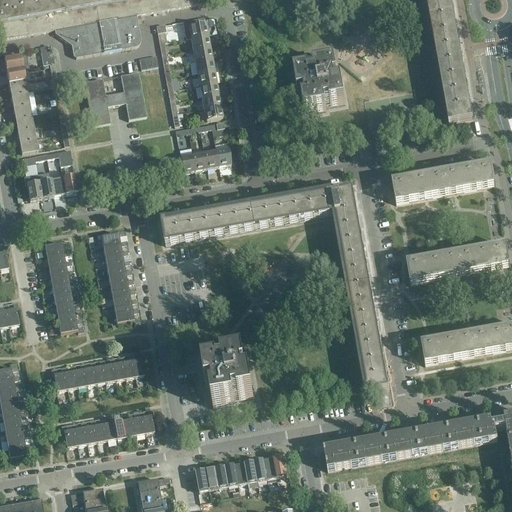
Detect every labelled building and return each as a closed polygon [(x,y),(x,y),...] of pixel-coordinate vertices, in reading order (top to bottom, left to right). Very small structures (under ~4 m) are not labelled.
[(0,42),(54,33),(55,37),(71,48),(73,59),(75,61),(134,50),(137,49),(139,47),(140,44),(140,41),(136,18),(203,6),(201,0),(10,0),(0,2),(0,42)] [(450,0),(428,0),(450,115),(447,116),(448,121),(449,127),(473,123),(473,122),(474,122),(473,118),(473,117),(472,117),(450,0)] [(191,41),(207,38),(205,26),(204,26),(203,20),(183,24),(186,42),(191,41)] [(159,47),(164,46),(167,45),(165,35),(166,35),(165,27),(156,29),(159,47)] [(191,41),(193,53),(210,50),(207,38),(191,41)] [(193,53),(195,64),(212,62),(210,50),(193,53)] [(43,68),(49,66),(54,66),(53,59),(48,60),(47,54),(41,56),(43,68)] [(4,62),(6,74),(23,71),(21,59),(4,62)] [(195,64),(197,76),(214,73),(212,62),(195,64)] [(305,75),(294,77),(298,98),(301,98),(305,117),(326,113),(326,110),(345,107),(341,85),(338,86),(334,67),(314,70),(313,65),(311,64),(305,74),(305,75)] [(6,74),(9,86),(25,83),(23,71),(6,74)] [(197,76),(200,88),(216,85),(214,73),(197,76)] [(110,126),(107,110),(126,106),(129,123),(146,120),(138,76),(120,79),(123,95),(105,99),(102,82),(84,85),(92,129),(110,126)] [(9,86),(11,98),(27,95),(25,83),(9,86)] [(200,88),(202,100),(218,97),(216,85),(200,88)] [(11,98),(13,110),(29,107),(27,95),(11,98)] [(202,100),(204,112),(220,109),(218,97),(202,100)] [(13,110),(15,122),(31,119),(29,107),(13,110)] [(220,109),(204,112),(206,124),(222,121),(220,109)] [(15,122),(17,134),(34,131),(31,119),(15,122)] [(211,127),(212,132),(213,140),(225,138),(224,131),(217,132),(216,126),(211,127)] [(17,134),(19,145),(36,142),(34,131),(17,134)] [(36,142),(19,145),(21,157),(38,154),(36,142)] [(228,151),(216,154),(219,170),(231,168),(228,151)] [(216,154),(204,156),(207,172),(219,170),(216,154)] [(204,156),(192,158),(195,174),(207,172),(204,156)] [(195,174),(192,158),(180,160),(183,176),(195,174)] [(35,164),(34,159),(22,161),(23,169),(36,167),(35,164)] [(483,191),(496,188),(492,168),(491,168),(492,169),(479,171),(478,169),(473,170),(473,172),(460,174),(464,194),(483,191)] [(460,174),(429,180),(432,200),(464,194),(460,174)] [(75,179),(63,181),(66,198),(78,195),(75,179)] [(396,206),(432,200),(429,180),(411,183),(411,181),(405,182),(406,184),(393,186),(393,185),(392,185),(396,207),(397,207),(396,206)] [(63,181),(51,183),(54,200),(66,198),(63,181)] [(51,183),(39,185),(42,202),(54,200),(51,183)] [(42,202),(39,185),(27,188),(30,204),(42,202)] [(363,385),(364,390),(365,396),(389,392),(353,193),(332,196),(332,197),(326,198),(326,197),(168,226),(167,223),(161,224),(165,248),(333,218),(334,223),(336,222),(366,384),(363,385)] [(101,239),(103,249),(120,246),(119,245),(119,239),(124,238),(124,234),(117,235),(117,236),(101,239)] [(103,249),(104,259),(122,256),(121,254),(120,249),(126,248),(125,243),(119,245),(120,246),(103,249)] [(44,249),(46,259),(63,256),(63,255),(62,250),(68,248),(67,244),(61,245),(61,246),(44,249)] [(478,275),(497,271),(510,269),(506,248),(506,249),(493,251),(493,250),(488,251),(488,252),(475,255),(478,275)] [(0,273),(9,272),(6,255),(8,255),(7,249),(3,249),(4,255),(0,255),(0,273)] [(104,259),(106,268),(123,265),(123,264),(122,259),(128,258),(127,253),(121,254),(122,256),(104,259)] [(46,259),(48,269),(65,266),(65,264),(64,259),(70,258),(69,254),(63,255),(63,256),(46,259)] [(478,275),(475,255),(462,257),(461,255),(456,256),(456,258),(443,261),(447,280),(478,275)] [(447,280),(443,261),(425,264),(425,262),(420,263),(420,265),(407,267),(407,266),(411,288),(411,287),(447,280)] [(48,269),(50,279),(67,275),(67,274),(66,269),(71,268),(71,263),(65,264),(65,266),(48,269)] [(106,268),(108,278),(125,275),(125,273),(124,268),(130,267),(129,263),(123,264),(123,265),(106,268)] [(108,278),(110,288),(127,285),(126,283),(126,278),(131,277),(131,272),(125,273),(125,275),(108,278)] [(50,279),(51,288),(69,285),(68,284),(67,278),(73,277),(72,273),(67,274),(67,275),(50,279)] [(110,288),(111,298),(129,294),(128,293),(127,288),(133,287),(132,282),(126,283),(127,285),(110,288)] [(51,288),(53,298),(70,295),(70,293),(69,288),(75,287),(74,283),(68,284),(69,285),(51,288)] [(53,298),(55,308),(72,305),(72,303),(71,298),(77,297),(76,292),(70,293),(70,295),(53,298)] [(111,298),(113,307),(130,304),(130,302),(129,297),(135,296),(134,292),(128,293),(129,294),(111,298)] [(113,307),(115,317),(132,314),(132,312),(131,307),(137,306),(136,301),(130,302),(130,304),(113,307)] [(55,308),(57,317),(74,314),(73,313),(73,307),(78,306),(78,302),(72,303),(72,305),(55,308)] [(3,308),(4,314),(6,313),(9,330),(19,329),(16,312),(18,311),(17,305),(13,306),(14,312),(9,313),(8,307),(3,308)] [(132,314),(115,317),(117,327),(134,324),(134,326),(140,325),(139,321),(133,322),(132,317),(138,315),(138,311),(132,312),(132,314)] [(57,317),(58,327),(76,324),(75,322),(74,317),(80,316),(79,312),(73,313),(74,314),(57,317)] [(0,332),(9,330),(6,313),(4,314),(0,314),(0,332)] [(76,324),(58,327),(60,337),(77,334),(78,336),(84,335),(83,331),(77,332),(76,327),(82,326),(81,321),(75,322),(76,324)] [(489,336),(493,355),(511,351),(511,330),(508,332),(507,330),(502,331),(502,333),(489,336)] [(458,341),(461,361),(493,355),(489,336),(476,338),(476,336),(471,337),(471,339),(458,341)] [(425,367),(461,361),(458,341),(440,344),(440,343),(435,344),(435,345),(422,348),(422,347),(421,347),(425,368),(426,368),(425,367)] [(128,358),(129,364),(131,364),(134,381),(144,379),(141,362),(143,362),(142,356),(138,357),(139,363),(134,363),(133,357),(128,358)] [(118,360),(120,366),(121,366),(124,383),(134,381),(131,364),(129,364),(124,365),(123,359),(118,360)] [(109,362),(110,368),(112,367),(115,385),(124,383),(121,366),(120,366),(114,367),(113,361),(109,362)] [(222,364),(223,368),(216,369),(203,371),(207,392),(210,391),(214,411),(234,407),(234,404),(253,400),(250,380),(246,380),(243,361),(222,364)] [(99,364),(100,369),(102,369),(105,386),(115,385),(112,367),(110,368),(105,369),(104,363),(99,364)] [(90,365),(91,371),(92,371),(95,388),(105,386),(102,369),(100,369),(95,370),(94,364),(90,365)] [(0,373),(0,383),(13,381),(12,380),(12,374),(17,373),(16,365),(10,366),(10,371),(0,373)] [(80,367),(81,373),(82,373),(86,390),(95,388),(92,371),(91,371),(85,372),(84,366),(80,367)] [(70,369),(71,375),(73,374),(76,392),(86,390),(82,373),(81,373),(76,374),(75,368),(70,369)] [(61,370),(62,376),(63,376),(66,393),(76,392),(73,374),(71,375),(66,376),(65,370),(61,370)] [(63,376),(62,376),(56,377),(55,371),(51,372),(52,379),(53,378),(56,395),(66,393),(63,376)] [(0,383),(0,393),(14,391),(14,389),(13,384),(19,383),(18,379),(12,380),(13,381),(0,383)] [(0,393),(0,403),(16,400),(16,399),(15,394),(21,393),(20,388),(14,389),(14,391),(0,393)] [(0,403),(0,408),(1,413),(18,410),(18,409),(17,403),(23,402),(22,398),(16,399),(16,400),(0,403)] [(1,413),(3,423),(20,420),(19,418),(18,413),(24,412),(24,408),(18,409),(18,410),(1,413)] [(138,415),(139,421),(141,420),(144,438),(154,436),(151,419),(153,418),(152,412),(148,413),(149,419),(144,420),(143,414),(138,415)] [(129,417),(130,422),(131,422),(135,439),(144,438),(141,420),(139,421),(134,422),(133,416),(129,417)] [(3,423),(4,433),(21,430),(21,428),(20,423),(26,422),(25,417),(19,418),(20,420),(3,423)] [(119,418),(120,424),(122,424),(125,441),(135,439),(131,422),(130,422),(125,423),(123,417),(119,418)] [(109,420),(111,426),(112,426),(115,443),(125,441),(122,424),(120,424),(115,425),(114,419),(109,420)] [(100,422),(101,428),(102,427),(105,445),(115,443),(112,426),(111,426),(105,427),(104,421),(100,422)] [(498,444),(496,433),(506,431),(505,424),(492,426),(491,422),(476,425),(480,447),(498,444)] [(90,424),(91,429),(93,429),(96,446),(105,445),(102,427),(101,428),(96,429),(95,423),(90,424)] [(80,425),(81,431),(83,431),(86,448),(96,446),(93,429),(91,429),(86,430),(85,424),(80,425)] [(449,452),(465,450),(480,447),(476,425),(446,431),(449,452)] [(71,427),(72,433),(73,433),(76,450),(86,448),(83,431),(81,431),(76,432),(75,426),(71,427)] [(4,433),(6,442),(23,439),(23,438),(22,432),(28,431),(27,427),(21,428),(21,430),(4,433)] [(73,433),(72,433),(67,434),(66,428),(61,429),(62,435),(64,435),(67,452),(76,450),(73,433)] [(419,458),(434,455),(449,452),(446,431),(415,436),(419,458)] [(6,442),(8,452),(25,449),(25,447),(24,442),(30,441),(29,436),(23,438),(23,439),(6,442)] [(389,463),(404,461),(419,458),(415,436),(385,442),(389,463)] [(358,469),(373,466),(389,463),(385,442),(354,447),(358,469)] [(25,449),(8,452),(10,462),(27,459),(29,459),(28,457),(26,457),(25,452),(31,451),(31,446),(25,447),(25,449)] [(328,474),(343,472),(358,469),(354,447),(324,452),(328,474)] [(283,459),(273,461),(277,482),(287,480),(283,459)] [(273,461),(264,463),(267,483),(277,482),(273,461)] [(264,463),(254,465),(258,485),(267,483),(264,463)] [(254,465),(244,466),(248,487),(258,485),(254,465)] [(244,466),(235,468),(238,489),(248,487),(244,466)] [(235,468),(225,470),(229,490),(238,489),(235,468)] [(225,470),(215,472),(219,492),(229,490),(225,470)] [(215,472),(205,473),(209,494),(219,492),(215,472)] [(209,494),(205,473),(196,475),(199,496),(209,494)] [(137,486),(139,496),(159,492),(157,482),(137,486)] [(82,496),(84,506),(104,502),(102,492),(82,496)] [(139,496),(140,506),(161,502),(159,492),(139,496)] [(37,504),(31,505),(32,511),(42,511),(40,501),(36,501),(37,504)] [(27,506),(21,507),(22,511),(32,511),(31,505),(31,502),(26,503),(27,506)] [(84,506),(84,511),(104,511),(106,511),(104,502),(84,506)] [(140,506),(141,511),(160,511),(163,511),(161,502),(140,506)]
